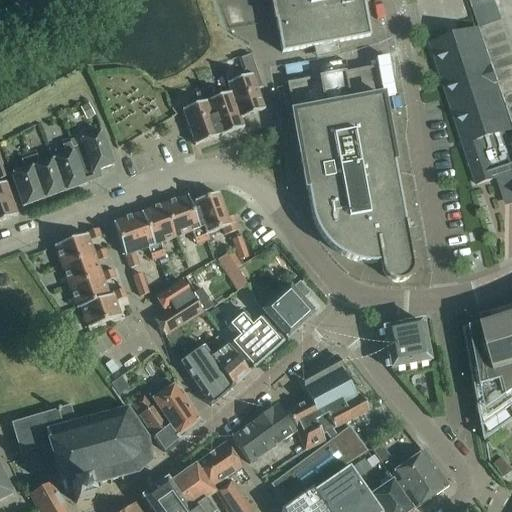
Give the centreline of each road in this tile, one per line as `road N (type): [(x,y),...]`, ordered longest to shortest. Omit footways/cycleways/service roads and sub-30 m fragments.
road 1 (residential): [(0,241),(206,170),(246,177),(296,234)]
road 2 (residential): [(338,318),(97,511)]
road 3 (residential): [(390,0),(441,303)]
road 4 (residential): [(442,511),(463,494),(461,470),(338,318)]
